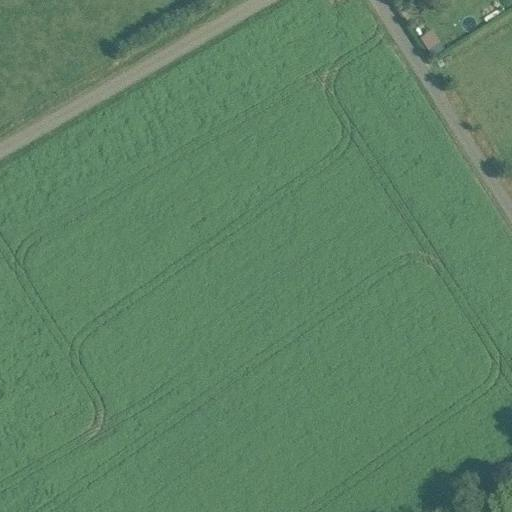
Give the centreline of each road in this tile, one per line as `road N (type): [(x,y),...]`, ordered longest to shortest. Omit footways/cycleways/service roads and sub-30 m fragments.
road 1 (unclassified): [(0,158),(271,0)]
road 2 (unclassified): [(511,216),(375,0)]
